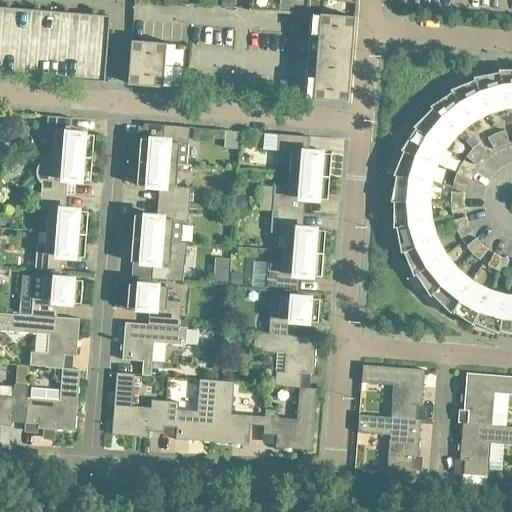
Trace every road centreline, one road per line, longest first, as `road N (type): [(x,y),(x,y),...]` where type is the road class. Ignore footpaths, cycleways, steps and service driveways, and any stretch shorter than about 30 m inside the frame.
road 1 (residential): [(90,466),(116,104)]
road 2 (residential): [(360,123),(116,104)]
road 3 (residential): [(330,473),(90,466)]
road 4 (residential): [(341,346),(360,123)]
road 5 (residential): [(511,40),(367,27)]
road 6 (residential): [(330,473),(341,346)]
road 7 (residential): [(439,478),(446,354)]
